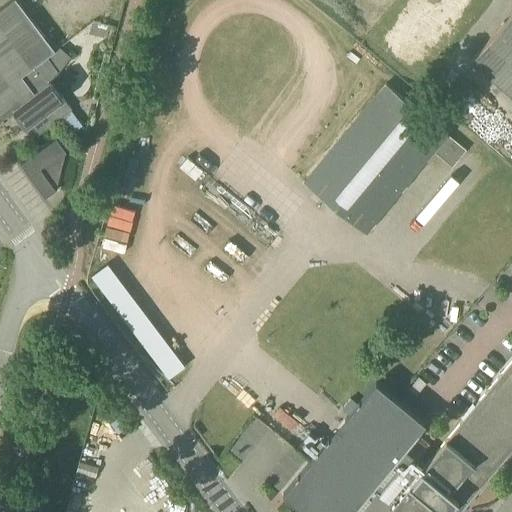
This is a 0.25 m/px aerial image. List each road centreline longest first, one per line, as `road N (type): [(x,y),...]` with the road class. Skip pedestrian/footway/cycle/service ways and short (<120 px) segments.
road 1 (residential): [(225,511),(31,251)]
road 2 (residential): [(31,251),(0,368)]
